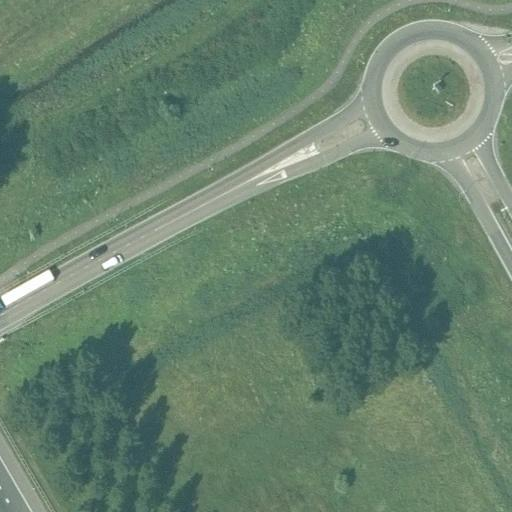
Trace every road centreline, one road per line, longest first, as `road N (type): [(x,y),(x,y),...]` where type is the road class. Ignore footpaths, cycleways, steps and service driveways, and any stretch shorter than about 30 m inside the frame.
road 1 (secondary): [(0,320),(273,172)]
road 2 (secondary): [(481,52),(441,29),(403,35),(376,62),(370,100)]
road 3 (motorway): [(446,152),(511,269)]
road 4 (secondary): [(370,100),(313,134),(273,172)]
